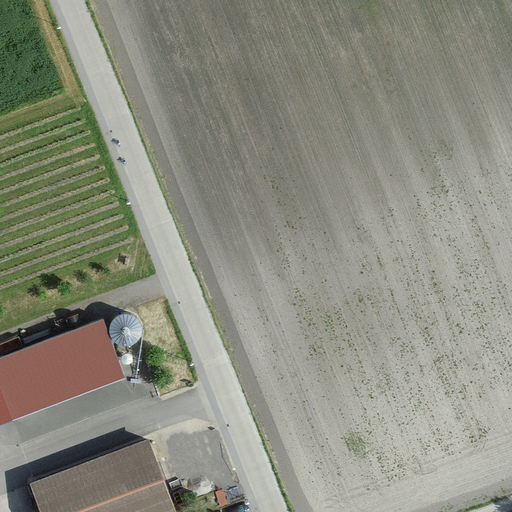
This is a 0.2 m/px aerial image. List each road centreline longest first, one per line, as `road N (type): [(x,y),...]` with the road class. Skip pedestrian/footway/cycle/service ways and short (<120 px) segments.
road 1 (unclassified): [(65,0),(225,390)]
road 2 (residential): [(225,390),(276,511)]
